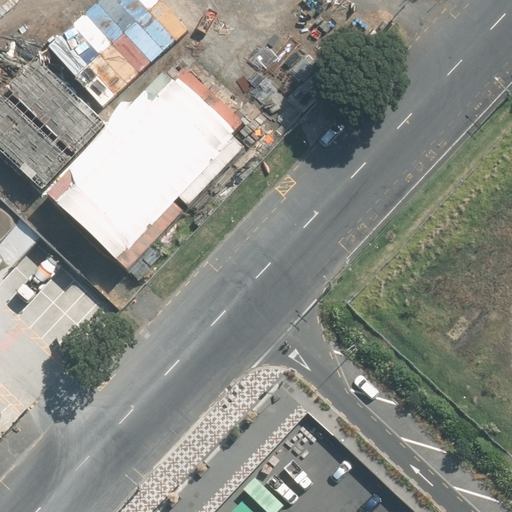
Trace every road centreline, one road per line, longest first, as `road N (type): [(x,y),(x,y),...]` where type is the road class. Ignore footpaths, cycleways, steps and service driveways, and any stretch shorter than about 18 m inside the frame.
road 1 (residential): [(240,293),(511,1)]
road 2 (residential): [(463,511),(240,293)]
road 3 (residential): [(30,511),(240,293)]
